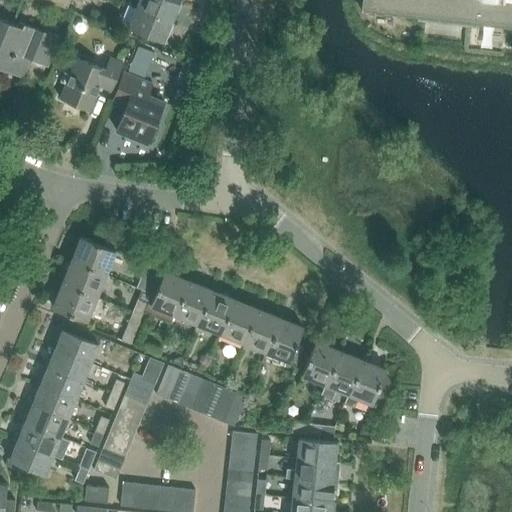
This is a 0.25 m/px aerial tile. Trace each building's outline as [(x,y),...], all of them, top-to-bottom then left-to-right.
[(29,0),(36,2),(36,0),(42,0),(66,10),(66,9),(56,4),(46,0),(29,0)] [(69,0),(57,0),(56,4),(66,9),(67,8),(69,0)] [(90,0),(69,0),(67,8),(69,0),(82,0),(89,3),(90,0)] [(167,0),(137,0),(135,8),(171,23),(179,4),(167,0)] [(511,0),(360,0),(359,7),(417,14),(416,20),(476,27),(476,21),(511,25),(511,0)] [(171,23),(135,8),(127,5),(120,24),(163,42),(171,23)] [(0,60),(14,25),(0,19),(0,60)] [(14,25),(0,60),(0,68),(23,78),(31,60),(34,62),(37,66),(42,64),(47,65),(59,36),(43,29),(43,31),(23,23),(22,28),(14,25)] [(133,59),(148,65),(153,54),(138,47),(133,59)] [(59,98),(74,105),(89,111),(99,87),(111,92),(122,63),(109,58),(104,69),(76,58),(59,98)] [(198,70),(192,68),(183,64),(174,83),(185,88),(190,90),(198,70)] [(125,107),(124,109),(116,130),(147,143),(164,102),(148,95),(153,83),(123,72),(111,101),(125,107)] [(80,237),(70,261),(105,275),(115,251),(80,237)] [(70,261),(61,283),(96,297),(105,275),(70,261)] [(150,306),(173,316),(188,280),(164,270),(159,284),(155,295),(150,305),(150,306)] [(141,289),(155,295),(159,284),(146,279),(141,289)] [(173,316),(196,325),(211,289),(188,280),(173,316)] [(96,297),(61,283),(52,307),(87,321),(96,297)] [(147,304),(150,305),(155,295),(141,289),(137,299),(147,303),(142,316),(132,312),(121,340),(130,344),(147,304)] [(196,325),(219,335),(234,299),(211,289),(196,325)] [(137,299),(132,312),(142,316),(147,303),(137,299)] [(219,335),(242,344),(257,308),(234,299),(219,335)] [(242,344),(265,353),(279,317),(257,308),(242,344)] [(279,317),(265,353),(288,363),(289,361),(296,365),(304,347),(296,344),(302,326),(279,317)] [(62,329),(54,349),(91,364),(99,344),(62,329)] [(301,375),(325,385),(339,350),(316,340),(301,375)] [(54,349),(47,367),(83,382),(91,364),(54,349)] [(331,394),(345,399),(362,359),(339,350),(325,385),(322,392),(331,395),(331,394)] [(362,359),(345,399),(344,402),(354,406),(357,398),(371,403),(374,397),(376,397),(377,397),(378,397),(379,397),(380,397),(381,396),(383,396),(384,395),(385,394),(386,393),(387,392),(388,391),(389,390),(389,388),(390,387),(390,386),(390,384),(390,383),(390,381),(389,380),(389,379),(388,378),(387,377),(387,376),(386,375),(385,374),(384,373),(383,373),(385,369),(362,359)] [(155,394),(167,399),(179,370),(167,365),(155,394)] [(47,367),(39,385),(76,400),(83,382),(47,367)] [(99,375),(110,380),(113,372),(102,367),(99,375)] [(167,399),(178,403),(190,374),(179,370),(167,399)] [(178,403),(189,408),(201,379),(190,374),(178,403)] [(132,375),(129,383),(151,392),(154,384),(132,375)] [(116,379),(110,393),(119,396),(124,383),(116,379)] [(189,408),(200,413),(212,383),(201,379),(189,408)] [(129,383),(125,394),(147,403),(151,392),(129,383)] [(200,413),(211,417),(223,388),(212,383),(200,413)] [(39,385),(32,404),(68,419),(76,400),(39,385)] [(211,417),(223,422),(234,392),(223,388),(211,417)] [(234,392),(223,422),(234,426),(246,397),(234,392)] [(119,396),(110,393),(104,407),(113,410),(119,396)] [(125,394),(120,404),(142,413),(147,403),(125,394)] [(32,404),(24,422),(61,437),(68,419),(32,404)] [(120,404),(116,415),(138,424),(142,413),(120,404)] [(116,415),(111,426),(133,436),(138,424),(116,415)] [(100,416),(95,430),(103,433),(109,420),(100,416)] [(24,422),(16,441),(53,456),(61,437),(24,422)] [(291,433),(305,434),(306,423),(292,422),(291,433)] [(305,434),(319,435),(320,426),(334,427),(334,426),(306,423),(305,434)] [(359,434),(368,437),(371,429),(362,425),(359,434)] [(111,426),(107,436),(129,446),(133,436),(111,426)] [(320,426),(319,435),(333,437),(334,426),(334,427),(320,426)] [(103,433),(95,430),(89,444),(98,447),(103,433)] [(232,431),(230,444),(255,446),(256,434),(232,431)] [(107,436),(103,448),(124,457),(129,446),(107,436)] [(297,438),(294,458),(334,463),(337,442),(297,438)] [(261,440),(259,456),(268,456),(270,441),(261,440)] [(53,456),(16,441),(9,460),(45,475),(53,456)] [(230,444),(229,456),(253,458),(255,446),(230,444)] [(103,448),(98,459),(120,468),(124,457),(103,448)] [(85,453),(80,466),(88,470),(94,457),(85,453)] [(229,456),(228,468),(252,471),(253,458),(229,456)] [(294,458),(292,478),(332,483),(334,463),(294,458)] [(120,468),(98,459),(93,470),(115,479),(120,468)] [(88,470),(80,466),(74,480),(82,484),(88,470)] [(228,468),(226,480),(251,483),(252,471),(228,468)] [(292,478),(290,498),(330,503),(332,483),(292,478)] [(226,480),(225,493),(249,496),(251,483),(226,480)] [(120,505),(132,506),(134,483),(123,482),(120,505)] [(0,483),(0,511),(13,511),(15,499),(5,498),(6,484),(0,483)] [(132,506),(144,508),(147,484),(134,483),(132,506)] [(144,508),(156,509),(158,486),(147,484),(144,508)] [(84,499),(107,502),(108,487),(85,485),(84,499)] [(156,509),(168,510),(170,487),(158,486),(156,509)] [(168,510),(180,511),(182,488),(170,487),(168,510)] [(182,488),(180,511),(181,511),(192,511),(195,489),(182,488)] [(225,493),(224,505),(248,508),(249,496),(225,493)] [(290,498),(288,511),(328,511),(330,503),(290,498)] [(36,511),(51,511),(52,503),(37,501),(36,511)]
